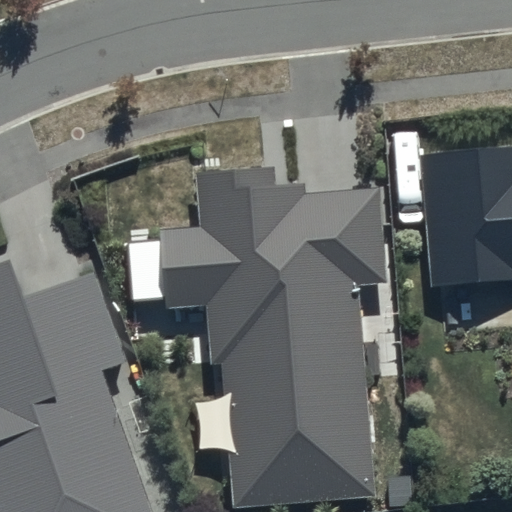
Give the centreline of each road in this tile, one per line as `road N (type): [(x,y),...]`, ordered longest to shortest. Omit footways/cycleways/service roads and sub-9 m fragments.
road 1 (residential): [(0,77),(58,51),(225,15)]
road 2 (residential): [(225,15),(365,0)]
